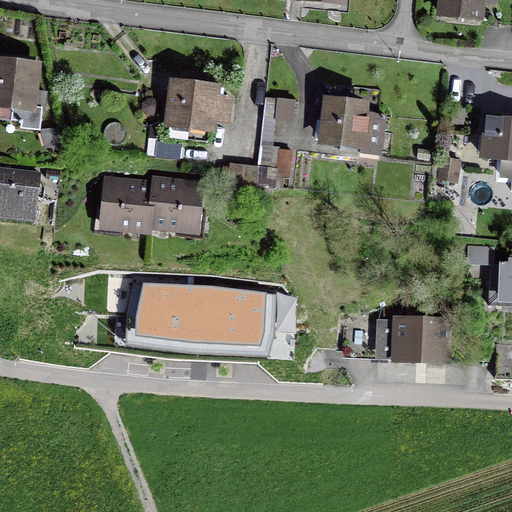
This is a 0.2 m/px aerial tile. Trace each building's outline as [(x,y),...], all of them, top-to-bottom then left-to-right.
[(440,0),(439,16),(477,21),(479,5),(494,7),(494,0),(440,0)] [(0,119),(18,122),(17,125),(20,125),(20,129),(38,131),(40,110),(44,110),(45,95),(32,93),(35,69),(25,68),(26,61),(9,58),(8,65),(0,64),(0,119)] [(224,124),(227,100),(214,99),(215,90),(171,85),(166,126),(210,131),(212,123),(224,124)] [(362,107),(326,103),(321,143),(339,145),(338,152),(379,156),(383,118),(367,116),(367,121),(361,120),(362,107)] [(511,121),(486,119),(482,159),(506,162),(507,158),(511,158),(511,121)] [(435,188),(452,191),(453,183),(455,183),(458,162),(439,159),(435,188)] [(239,194),(242,166),(228,165),(225,193),(239,194)] [(256,168),(242,166),(239,194),(253,196),(256,168)] [(39,176),(0,172),(0,219),(32,223),(32,225),(33,225),(39,176)] [(148,227),(151,188),(105,183),(102,221),(118,223),(121,229),(148,232),(148,227)] [(152,183),(151,188),(148,227),(174,230),(178,224),(195,226),(199,188),(152,183)] [(511,262),(508,262),(508,268),(489,267),(488,301),(511,301),(511,262)] [(76,317),(77,328),(88,327),(86,306),(31,309),(33,328),(51,326),(52,330),(63,329),(62,318),(76,317)] [(375,361),(444,364),(446,324),(377,321),(375,361)] [(233,369),(315,370),(315,348),(311,348),(311,335),(264,334),(264,331),(249,331),(249,334),(233,333),(233,369)] [(62,339),(63,355),(94,352),(93,336),(62,339)] [(511,346),(494,345),(493,380),(511,381),(511,346)]
